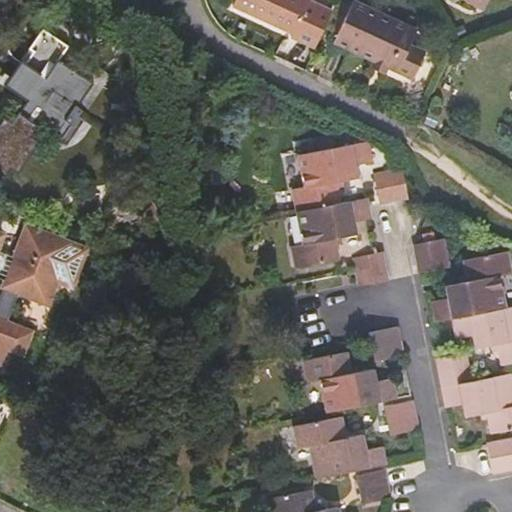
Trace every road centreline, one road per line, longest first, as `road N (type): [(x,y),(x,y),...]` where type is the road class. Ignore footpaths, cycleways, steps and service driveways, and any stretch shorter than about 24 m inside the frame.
road 1 (residential): [(394,133),(226,43),(187,11),(185,0)]
road 2 (residential): [(470,511),(455,479),(410,286)]
